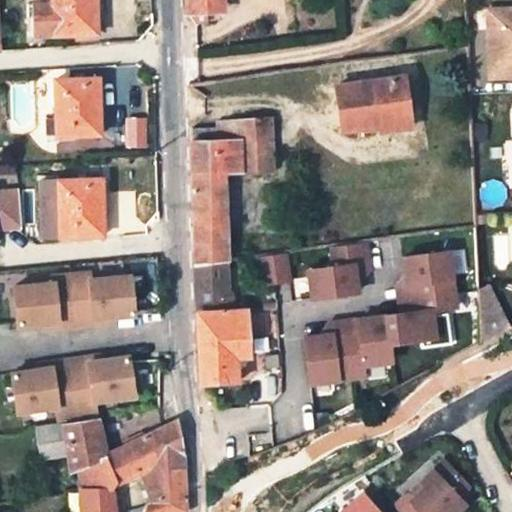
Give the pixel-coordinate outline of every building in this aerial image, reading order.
[(33,5),(34,36),(96,33),(95,0),(42,0),(42,5),(33,5)] [(185,0),(186,12),(220,9),(220,0),(185,0)] [(485,29),(488,78),(511,76),(511,8),(492,10),(493,29),(485,29)] [(484,10),(485,29),(493,29),(492,10),(484,10)] [(402,77),(333,87),(340,131),(377,127),(376,118),(407,112),(402,77)] [(97,79),(53,80),(55,118),(55,133),(55,137),(98,135),(97,79)] [(376,118),(377,127),(378,131),(409,126),(407,112),(376,118)] [(44,118),(45,134),(55,133),(55,118),(44,118)] [(223,246),(223,225),(217,225),(215,182),(215,173),(221,172),(255,170),(271,170),(270,154),(268,119),(217,122),(217,139),(190,140),(191,180),(193,262),(225,258),(234,257),(250,254),(249,244),(223,246)] [(37,180),(39,237),(103,235),(101,179),(37,180)] [(312,295),(356,289),(354,268),(369,266),(366,238),(329,243),(332,264),(308,267),(312,295)] [(447,247),(401,254),(404,271),(407,297),(453,291),(447,247)] [(284,250),(258,253),(262,281),(288,277),(284,250)] [(225,282),(234,281),(234,257),(225,258),(225,282)] [(198,384),(235,382),(233,358),(246,357),(245,310),(230,310),(231,298),(225,291),(225,282),(225,258),(193,262),(197,358),(198,384)] [(396,285),(399,313),(409,311),(407,297),(404,271),(396,285)] [(70,275),(75,322),(107,319),(133,316),(130,276),(90,280),(89,273),(70,275)] [(42,325),(75,322),(70,275),(52,277),(52,284),(12,288),(15,328),(42,325)] [(506,330),(488,282),(477,287),(477,289),(479,343),(506,330)] [(399,313),(384,315),(388,343),(434,338),(430,310),(455,307),(453,291),(407,297),(409,311),(399,313)] [(388,343),(384,315),(356,318),(358,330),(318,335),(303,337),(309,383),(323,381),(350,378),(365,376),(363,365),(390,361),(388,343)] [(358,330),(356,318),(328,322),(318,335),(358,330)] [(75,322),(76,327),(108,324),(107,319),(75,322)] [(43,330),(76,327),(75,322),(42,325),(43,330)] [(69,361),(69,366),(111,360),(110,355),(69,361)] [(69,366),(77,421),(96,418),(94,403),(134,397),(128,357),(111,360),(69,366)] [(37,371),(69,366),(69,361),(36,366),(37,371)] [(11,374),(16,414),(56,408),(58,424),(61,423),(77,421),(69,366),(37,371),(11,374)] [(107,454),(96,418),(77,421),(61,423),(67,455),(70,472),(78,468),(107,454)] [(156,464),(140,471),(149,501),(164,495),(159,476),(181,464),(177,421),(147,435),(156,464)] [(34,427),(40,459),(67,455),(61,423),(58,424),(34,427)] [(147,435),(107,454),(111,470),(116,481),(140,471),(156,464),(147,435)] [(107,454),(78,468),(79,488),(112,487),(115,482),(116,481),(111,470),(107,454)] [(425,486),(409,501),(410,511),(455,511),(464,504),(457,497),(468,486),(443,460),(420,481),(425,486)] [(149,501),(144,504),(143,507),(127,511),(183,511),(185,511),(181,464),(159,476),(164,495),(149,501)] [(79,488),(79,489),(79,511),(114,511),(112,487),(79,488)] [(386,511),(368,491),(342,511),(386,511)]
